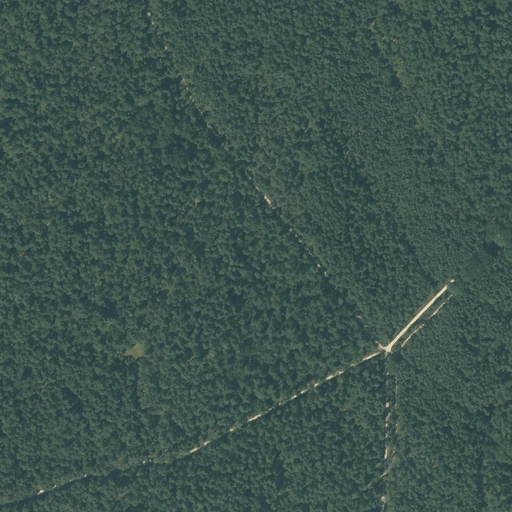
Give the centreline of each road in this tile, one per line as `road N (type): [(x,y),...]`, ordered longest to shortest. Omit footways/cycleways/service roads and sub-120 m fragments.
road 1 (track): [(384,350),(194,109),(140,0)]
road 2 (track): [(384,350),(179,457),(142,460),(0,502)]
road 3 (track): [(511,221),(384,350)]
road 4 (unknown): [(511,234),(397,357)]
road 5 (track): [(384,476),(384,350)]
road 6 (unknown): [(397,357),(392,465),(384,476)]
